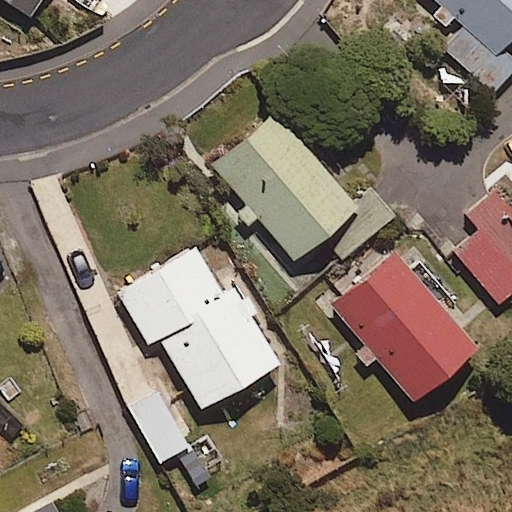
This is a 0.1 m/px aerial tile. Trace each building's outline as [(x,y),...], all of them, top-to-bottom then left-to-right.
[(0,0),(0,1),(23,16),(33,0),(0,0)] [(511,32),(511,0),(427,0),(460,28),(440,51),(490,94),(511,68),(511,57),(500,47),(511,32)] [(268,115),(205,167),(289,267),(322,239),(339,259),(390,217),(367,188),(345,206),(268,115)] [(511,203),(509,207),(492,189),(463,215),(477,231),(452,254),(496,303),(511,288),(511,203)] [(468,340),(386,244),(325,297),(406,392),(468,340)] [(189,249),(110,294),(141,347),(155,339),(197,411),(273,367),(228,290),(217,296),(189,249)] [(153,390),(123,407),(155,463),(185,447),(153,390)] [(63,511),(52,493),(18,511),(63,511)]
